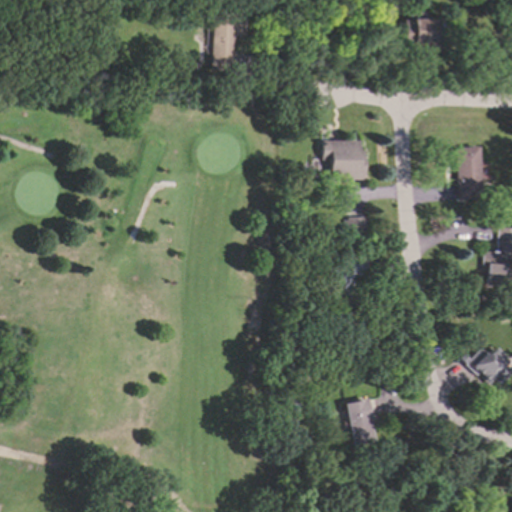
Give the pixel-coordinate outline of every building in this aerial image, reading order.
[(226,71),(205,70),(207,11),(240,12),(239,36),(228,36),(226,71)] [(397,22),(429,22),(431,51),(414,51),(414,47),(397,47),(397,22)] [(71,69),(70,54),(89,54),(89,69),(71,69)] [(228,81),(228,68),(243,68),(243,81),(228,81)] [(354,141),(354,150),(357,150),(357,174),(325,174),(325,172),(324,172),(324,166),(325,166),(325,156),(317,156),(317,141),(354,141)] [(454,198),(449,149),(471,146),(475,196),(454,198)] [(343,233),(343,215),(359,215),(359,233),(343,233)] [(491,276),(491,283),(481,282),(482,268),(479,268),(482,248),(494,249),(496,227),(509,229),(504,277),(491,276)] [(363,253),(361,273),(347,272),(346,283),(347,283),(346,301),(317,299),(319,281),(328,282),(330,260),(337,261),(338,252),(363,253)] [(475,349),(482,356),(488,349),(501,362),(499,364),(506,370),(495,382),(489,377),(484,383),(472,372),(471,374),(460,364),(475,349)] [(455,357),(459,352),(463,355),(459,360),(455,357)] [(346,440),(338,403),(363,398),(370,435),(346,440)] [(298,409),(289,409),(289,401),(298,401),(298,409)]
